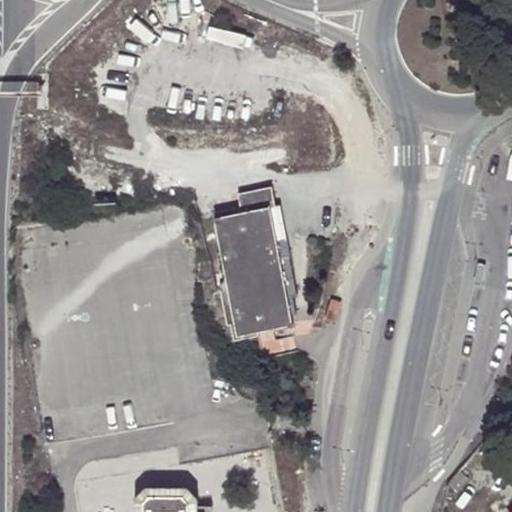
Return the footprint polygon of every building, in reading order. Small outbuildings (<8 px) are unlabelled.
[(238,224),(234,207),(216,211),(223,250),(218,251),(222,268),(226,267),(230,283),(222,285),(229,322),(237,320),(241,336),(260,332),(259,328),(257,320),(292,312),(297,311),(293,295),(298,293),(287,238),(277,240),(271,207),(276,206),(272,187),(239,194),(242,205),(245,222),(238,224)] [(242,205),(234,207),(238,224),(245,222),(242,205)] [(327,319),(337,322),(343,303),(333,300),(327,319)] [(257,320),(259,328),(294,321),(292,312),(257,320)] [(136,498),(136,511),(199,511),(199,498),(189,488),(148,487),(136,498)]
